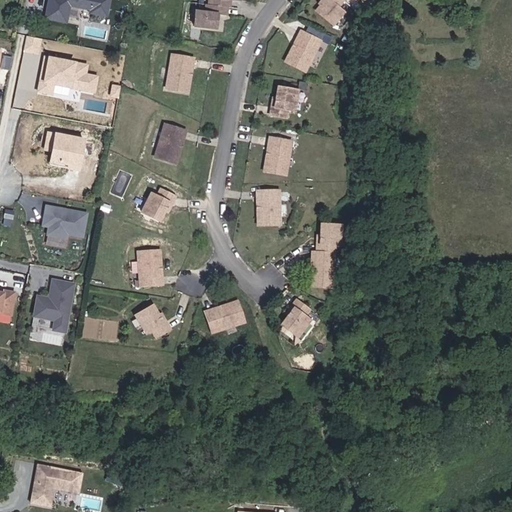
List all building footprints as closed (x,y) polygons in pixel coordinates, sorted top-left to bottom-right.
[(47,0),(45,13),(69,17),(71,7),(90,11),(89,16),(110,20),(113,0),(47,0)] [(238,0),(208,0),(208,6),(205,6),(205,15),(195,13),(193,28),(215,30),(216,16),(225,17),(226,9),(229,9),(230,1),(238,2),(238,0)] [(339,8),(344,2),(342,0),(324,0),(323,2),(325,3),(317,13),(334,26),(346,13),(339,8)] [(293,49),(297,51),(304,35),(301,33),(293,49)] [(41,54),(44,38),(27,35),(24,51),(41,54)] [(304,35),(297,51),(293,49),(286,64),(306,73),(317,50),(316,49),(319,42),(304,35)] [(89,63),(45,55),(38,91),(77,99),(79,92),(94,95),(97,75),(87,73),(89,63)] [(188,95),(190,78),(186,78),(189,60),(173,57),(171,65),(171,64),(166,91),(188,95)] [(277,89),(275,101),(274,109),(271,108),(269,117),(286,119),(287,112),(293,113),(297,92),(277,89)] [(178,166),(182,150),(178,149),(183,132),(167,127),(165,134),(164,134),(156,160),(178,166)] [(86,139),(49,131),(44,151),(52,152),(49,165),(80,171),(86,139)] [(187,133),(183,132),(178,149),(182,150),(187,133)] [(272,140),(270,158),(265,157),(263,173),(285,177),(289,151),(287,150),(289,143),(272,140)] [(161,223),(166,212),(170,205),(173,206),(177,199),(162,191),(159,198),(153,195),(144,214),(161,223)] [(260,193),(260,211),(256,211),(256,227),(278,227),(278,200),(276,201),(276,193),(260,193)] [(89,214),(45,206),(41,227),(48,228),(46,237),(68,241),(69,236),(84,239),(89,214)] [(318,246),(318,254),(334,256),(334,248),(341,248),(343,228),(323,226),(322,238),(322,246),(318,246)] [(162,268),(161,252),(139,252),(140,279),(142,279),(142,287),(158,286),(158,268),(162,268)] [(334,256),(318,254),(316,272),(312,272),(310,288),(332,290),(334,264),(333,264),(334,256)] [(77,285),(52,280),(48,298),(37,296),(32,319),(55,323),(53,332),(67,335),(77,285)] [(16,292),(0,289),(0,314),(12,317),(16,292)] [(294,310),(289,317),(282,327),(297,339),(310,322),(305,318),(309,312),(297,302),(291,308),(294,310)] [(238,304),(222,309),(224,313),(207,319),(212,334),(219,331),(220,333),(245,324),(238,304)] [(166,323),(163,324),(159,318),(154,307),(136,316),(146,334),(152,331),(155,338),(170,331),(166,323)] [(205,315),(207,319),(224,313),(222,309),(205,315)] [(85,473),(36,465),(30,504),(52,507),(55,491),(82,495),(85,473)]
